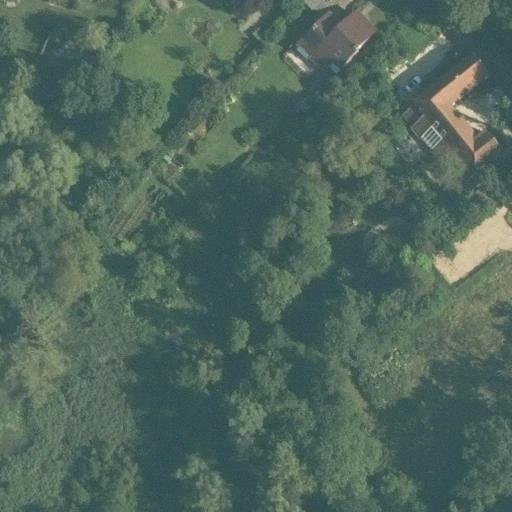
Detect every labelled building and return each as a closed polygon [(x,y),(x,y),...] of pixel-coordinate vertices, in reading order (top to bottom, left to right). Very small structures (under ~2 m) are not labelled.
[(371,39),(362,30),(366,26),(356,16),(341,31),(328,18),(293,53),(319,80),(328,71),(336,78),(354,60),(352,58),(371,39)] [(234,69),(240,63),(234,58),(228,64),(234,69)] [(475,145),(447,112),(487,79),(473,61),(432,94),(404,118),(414,130),(414,131),(432,152),(431,153),(449,174),(460,164),(472,178),(500,155),(484,137),(475,145)] [(160,108),(151,100),(138,116),(147,123),(160,108)] [(314,108),(305,100),(293,112),(301,121),(314,108)]
